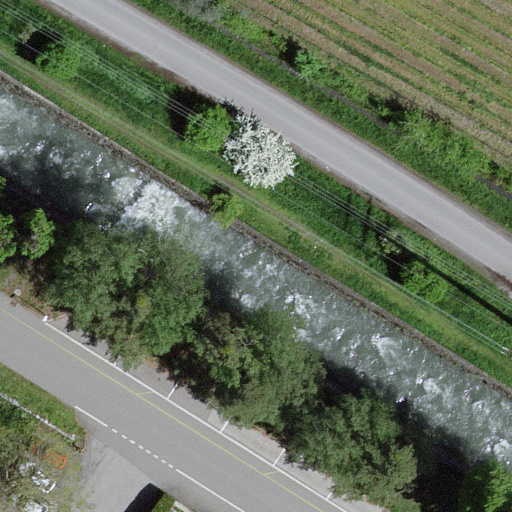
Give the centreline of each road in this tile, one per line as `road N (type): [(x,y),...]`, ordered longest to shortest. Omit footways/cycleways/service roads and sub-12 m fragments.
road 1 (residential): [(511,273),(65,0)]
road 2 (residential): [(152,431),(0,333)]
road 3 (residential): [(276,511),(152,431)]
